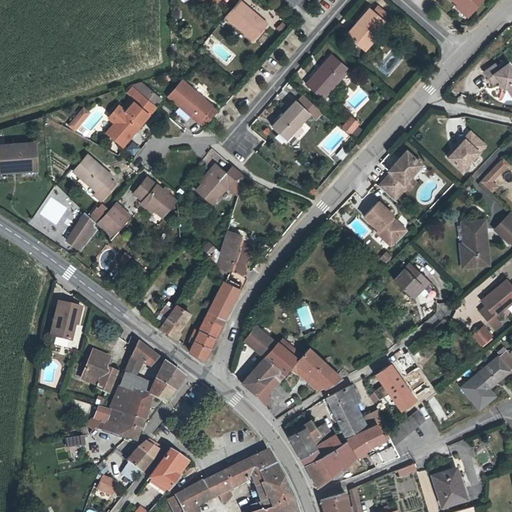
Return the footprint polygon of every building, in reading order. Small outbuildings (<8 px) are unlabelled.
[(451,0),(457,5),(468,15),(480,0),(451,0)] [(266,23),(239,1),(225,17),(252,40),(266,23)] [(466,17),(468,15),(457,5),(455,7),(466,17)] [(346,34),(361,47),(372,34),(383,21),(368,8),(346,34)] [(372,34),(361,47),(364,50),(375,37),(372,34)] [(330,54),(319,67),(321,69),(312,80),(310,78),(304,84),(322,99),(347,69),(330,54)] [(511,73),(505,65),(497,72),(492,66),(481,75),(491,87),(496,83),(502,91),(505,89),(511,98),(511,73)] [(319,67),(310,78),(312,80),(321,69),(319,67)] [(181,81),(167,97),(197,122),(202,126),(215,111),(210,107),(210,106),(181,81)] [(139,93),(144,87),(140,83),(135,89),(136,91),(139,93)] [(145,86),(144,87),(139,93),(150,102),(154,106),(159,99),(145,86)] [(155,106),(154,106),(150,102),(139,93),(136,91),(135,89),(132,87),(127,93),(134,100),(124,112),(123,111),(118,107),(108,118),(113,123),(105,132),(122,147),(140,125),(140,124),(155,106)] [(271,126),(279,133),(286,139),(292,132),(297,126),(308,115),(313,119),(319,112),(302,96),(296,102),(294,101),(271,126)] [(73,117),(79,122),(87,112),(81,108),(73,117)] [(79,122),(73,117),(67,124),(73,129),(79,122)] [(348,134),(356,125),(349,118),(341,128),(348,134)] [(297,126),(292,132),(296,135),(298,136),(303,131),(297,126)] [(464,138),(448,157),(463,169),(485,143),(470,130),(463,138),(464,138)] [(286,145),(296,135),(292,132),(286,139),(279,133),(277,136),(286,145)] [(126,149),(133,154),(138,147),(131,142),(126,149)] [(0,150),(0,168),(6,168),(6,165),(20,164),(20,166),(25,166),(25,171),(35,170),(33,145),(23,146),(23,148),(19,149),(19,146),(4,148),(4,150),(0,150)] [(379,186),(395,200),(406,187),(407,186),(404,184),(422,164),(407,150),(388,170),(391,172),(379,186)] [(86,155),(72,171),(97,192),(94,196),(100,201),(114,184),(108,179),(110,176),(86,155)] [(503,159),(498,163),(504,169),(508,164),(503,159)] [(197,182),(201,185),(217,166),(213,163),(197,182)] [(504,169),(498,163),(481,181),(492,192),(497,186),(492,181),(504,169)] [(6,168),(0,168),(0,173),(25,171),(25,166),(20,166),(20,164),(6,165),(6,168)] [(225,173),(217,166),(201,185),(196,191),(211,204),(225,188),(236,196),(242,175),(231,166),(225,173)] [(175,201),(166,194),(163,191),(146,177),(133,194),(144,203),(154,211),(162,218),(175,201)] [(407,186),(406,187),(409,189),(416,182),(410,177),(404,184),(407,186)] [(378,201),(364,217),(378,230),(376,232),(383,238),(385,236),(393,243),(406,229),(395,219),(394,220),(391,218),(392,217),(393,215),(378,201)] [(116,202),(100,221),(113,234),(130,214),(116,202)] [(152,214),(154,211),(144,203),(142,206),(152,214)] [(510,231),(511,228),(511,211),(495,229),(501,235),(507,228),(510,231)] [(80,251),(96,230),(94,225),(94,222),(84,213),(66,240),(80,251)] [(461,244),(463,261),(469,261),(469,265),(488,263),(484,220),(466,222),(467,243),(464,244),(461,244)] [(113,234),(100,221),(99,222),(112,235),(113,234)] [(511,228),(510,231),(507,228),(501,235),(509,243),(511,240),(511,228)] [(224,279),(207,312),(223,320),(238,291),(237,290),(239,286),(229,281),(231,275),(228,274),(230,272),(241,235),(226,231),(214,267),(224,279)] [(385,236),(383,238),(391,246),(393,243),(385,236)] [(206,257),(213,250),(208,245),(201,251),(206,257)] [(386,263),(392,256),(385,250),(379,257),(386,263)] [(394,279),(411,295),(421,285),(424,287),(429,281),(410,262),(394,279)] [(481,301),(485,306),(479,311),(494,329),(501,324),(494,317),(511,302),(511,286),(506,280),(481,301)] [(421,285),(411,295),(414,298),(424,287),(421,285)] [(76,324),(80,308),(58,303),(51,336),(69,340),(73,324),(76,324)] [(176,332),(188,315),(176,305),(173,310),(165,304),(159,312),(167,318),(160,328),(175,340),(179,334),(176,332)] [(213,340),(223,320),(207,312),(197,332),(193,330),(188,341),(192,343),(189,350),(188,352),(204,359),(213,340)] [(265,357),(276,344),(254,327),(244,340),(265,357)] [(483,327),(472,336),(480,345),(491,335),(483,327)] [(131,356),(141,361),(149,366),(157,357),(137,341),(131,356)] [(277,343),(276,344),(265,357),(242,382),(256,394),(262,388),(275,375),(280,380),(292,366),(295,362),(298,360),(277,343)] [(298,360),(295,362),(325,388),(340,378),(308,348),(298,360)] [(510,370),(511,368),(511,357),(509,354),(506,350),(478,373),(490,388),(511,371),(510,370)] [(105,366),(108,357),(92,351),(80,378),(89,382),(97,363),(105,366)] [(134,377),(141,361),(131,356),(124,373),(134,377)] [(163,362),(155,379),(172,390),(182,376),(163,362)] [(319,391),(325,388),(295,362),(292,366),(319,391)] [(97,363),(89,382),(96,385),(95,388),(107,393),(116,371),(107,367),(105,366),(97,363)] [(389,392),(395,400),(409,390),(390,363),(376,374),(384,384),(374,391),(380,399),(384,396),(389,392)] [(172,390),(155,379),(152,385),(134,377),(124,373),(118,386),(150,395),(164,402),(172,390)] [(262,388),(267,393),(280,380),(275,375),(262,388)] [(353,401),(357,399),(354,392),(350,385),(327,397),(346,434),(365,425),(353,401)] [(416,385),(409,390),(411,393),(418,403),(425,399),(416,385)] [(142,419),(143,414),(150,395),(118,386),(109,407),(142,419)] [(272,398),(267,393),(262,388),(256,394),(265,404),(272,398)] [(411,393),(409,390),(395,400),(397,403),(411,393)] [(104,417),(106,418),(139,428),(142,419),(109,407),(109,408),(107,415),(105,414),(104,417)] [(418,411),(390,435),(395,445),(425,420),(418,411)] [(377,424),(383,421),(381,416),(370,421),(373,426),(377,424)] [(136,437),(139,428),(106,418),(105,421),(104,424),(101,423),(99,428),(102,429),(110,432),(110,434),(123,438),(124,436),(135,440),(136,437)] [(289,436),(301,457),(316,449),(315,446),(324,441),(316,429),(310,420),(301,426),(303,429),(289,436)] [(389,432),(383,421),(377,424),(382,436),(388,433),(389,432)] [(191,432),(196,426),(193,423),(187,430),(191,432)] [(325,424),(316,429),(324,441),(333,436),(325,424)] [(384,439),(382,436),(377,424),(373,426),(350,436),(349,440),(358,456),(369,446),(384,439)] [(83,444),(82,435),(65,438),(66,447),(83,444)] [(317,486),(333,473),(341,467),(345,470),(358,456),(349,440),(346,442),(341,445),(335,435),(333,436),(324,441),(315,446),(316,449),(301,457),(308,468),(317,486)] [(147,439),(144,442),(157,449),(158,446),(147,439)] [(144,442),(138,448),(151,458),(157,449),(144,442)] [(151,458),(138,448),(127,461),(128,462),(138,470),(141,472),(151,458)] [(56,450),(56,458),(66,457),(66,449),(56,450)] [(179,474),(184,468),(179,464),(172,474),(170,473),(180,458),(168,450),(153,469),(147,477),(166,490),(179,474)] [(266,450),(201,482),(209,498),(218,494),(222,502),(228,499),(227,497),(231,495),(229,491),(232,490),(231,487),(250,477),(254,486),(255,486),(261,502),(244,507),(245,511),(296,511),(292,499),(266,450)] [(481,463),(489,460),(485,450),(477,453),(481,463)] [(187,463),(180,458),(170,473),(172,474),(179,464),(184,468),(187,463)] [(131,481),(138,470),(128,462),(121,473),(131,481)] [(416,469),(415,463),(406,466),(397,470),(399,474),(416,469)] [(337,477),(345,470),(341,467),(333,473),(337,477)] [(457,479),(459,478),(456,468),(433,475),(443,506),(463,499),(457,479)] [(116,483),(107,478),(102,476),(97,488),(110,494),(116,483)] [(201,482),(174,496),(182,511),(196,505),(209,498),(201,482)] [(320,499),(324,511),(349,511),(348,507),(345,492),(344,493),(320,499)] [(355,511),(361,511),(357,495),(356,495),(351,496),(353,506),(355,511)] [(173,511),(182,511),(174,496),(167,500),(173,511)]
